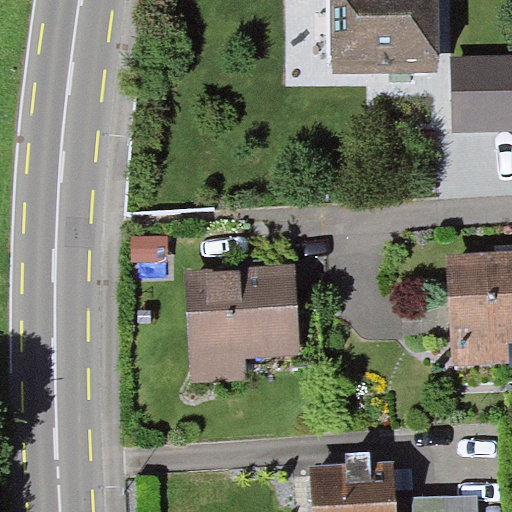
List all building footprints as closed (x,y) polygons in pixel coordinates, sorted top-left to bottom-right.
[(440,73),(437,0),(332,0),(334,76),(401,74),(440,73)] [(511,58),(456,59),(457,133),(511,131),(511,58)] [(511,256),(508,256),(449,260),(455,363),(511,360),(511,367),(511,256)] [(302,361),(298,264),(246,267),(183,270),(188,384),(244,381),(243,363),(302,361)] [(345,468),(311,469),(313,511),(395,511),(393,467),(373,467),(373,457),(355,458),(344,459),(345,468)] [(478,511),(478,498),(418,499),(417,511),(478,511)]
